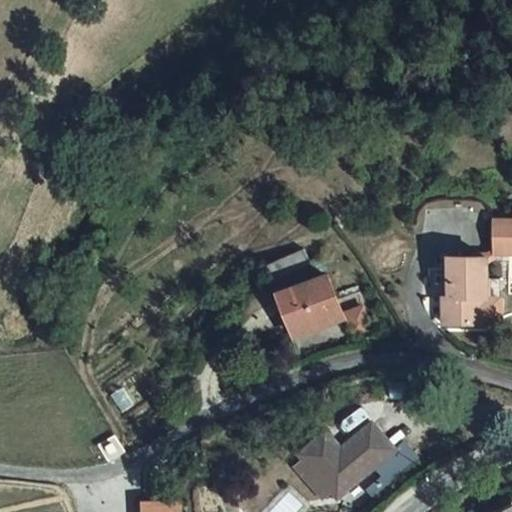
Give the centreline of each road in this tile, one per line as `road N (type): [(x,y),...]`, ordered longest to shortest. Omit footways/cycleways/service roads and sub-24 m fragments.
road 1 (residential): [(0,468),(75,477),(120,467),(198,420),(342,363),(427,355),(511,383)]
road 2 (unclassified): [(409,511),(429,492),(511,450)]
